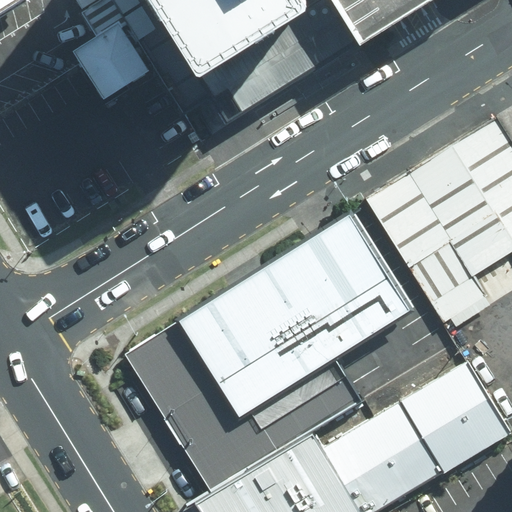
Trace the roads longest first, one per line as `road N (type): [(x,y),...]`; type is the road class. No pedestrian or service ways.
road 1 (residential): [(10,341),(511,27)]
road 2 (secondary): [(117,511),(10,341)]
